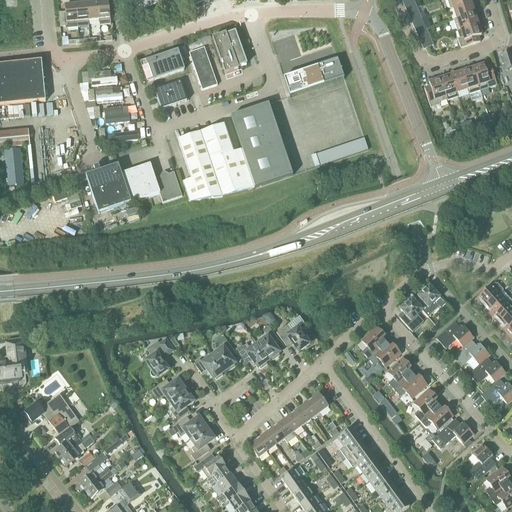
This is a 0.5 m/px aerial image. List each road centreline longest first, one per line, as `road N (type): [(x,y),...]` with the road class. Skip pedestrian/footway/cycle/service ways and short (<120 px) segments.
road 1 (secondary): [(0,291),(243,260),(443,186)]
road 2 (unclassified): [(125,51),(150,123),(161,129),(269,93),(251,11)]
road 3 (residential): [(511,459),(378,312)]
road 4 (unclassified): [(443,186),(384,34),(363,13)]
road 5 (residential): [(432,511),(322,364)]
road 6 (residential): [(378,312),(430,267),(454,261),(488,269),(511,251)]
road 7 (residential): [(394,0),(427,62),(501,39)]
road 8 (unclassified): [(125,51),(251,11)]
